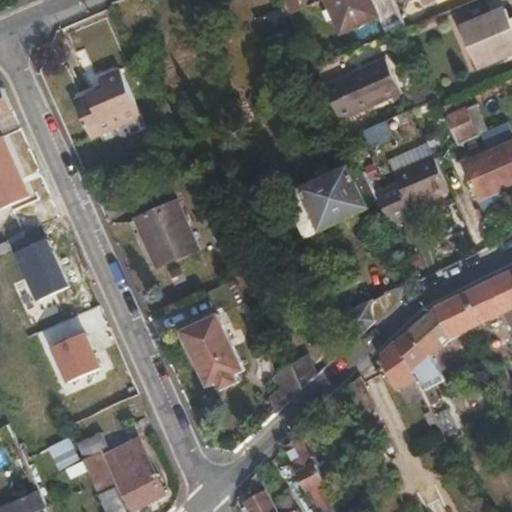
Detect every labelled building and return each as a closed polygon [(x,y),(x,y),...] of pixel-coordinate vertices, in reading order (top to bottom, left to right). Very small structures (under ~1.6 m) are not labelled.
[(298,0),(285,0),(293,17),(304,12),(298,0)] [(379,17),(370,0),(326,0),(341,33),(379,17)] [(511,20),(507,7),(461,27),(478,69),(511,54),(511,20)] [(340,79),(347,94),(357,115),(403,93),(387,58),(340,79)] [(90,94),(76,100),(78,106),(92,139),(137,120),(141,118),(120,68),(100,77),(105,88),(90,94)] [(326,85),(333,101),(347,94),(340,79),(326,85)] [(0,114),(14,109),(5,88),(0,90),(0,114)] [(454,112),(451,103),(444,107),(448,114),(454,112)] [(478,104),(467,109),(479,135),(480,135),(489,130),(478,104)] [(466,107),(454,112),(448,114),(461,144),(479,135),(467,109),(466,107)] [(351,138),(372,129),(366,116),(345,126),(351,138)] [(479,200),(511,186),(511,142),(463,164),(479,200)] [(450,190),(434,156),(395,173),(399,182),(377,192),(378,196),(393,227),(415,217),(411,207),(450,190)] [(378,196),(377,192),(367,171),(356,177),(351,166),(286,197),(305,238),(371,207),(367,201),(378,196)] [(179,201),(137,219),(159,268),(200,250),(179,201)] [(511,270),(437,307),(452,340),(507,313),(511,323),(511,270)] [(401,300),(411,291),(414,274),(413,271),(411,272),(390,292),(390,293),(392,293),(394,293),(396,295),(399,298),(400,300),(401,300)] [(227,315),(247,306),(236,281),(205,294),(212,311),(223,306),(227,315)] [(345,316),(357,340),(377,321),(376,318),(375,315),(373,310),(374,304),(372,300),(345,316)] [(452,340),(437,307),(410,330),(433,357),(452,340)] [(220,314),(182,331),(209,388),(246,371),(220,314)] [(433,357),(410,330),(399,340),(426,398),(430,407),(441,402),(432,381),(444,375),(433,357)] [(426,398),(399,340),(382,356),(398,392),(400,391),(407,406),(426,398)] [(304,389),(318,376),(308,354),(293,365),(304,389)] [(290,402),(304,389),(293,365),(278,375),(290,402)] [(383,417),(361,377),(348,390),(366,425),(381,417),(383,417)] [(445,406),(432,411),(437,423),(443,434),(445,439),(457,433),(445,406)] [(437,423),(432,411),(426,414),(431,426),(437,423)] [(390,435),(381,417),(366,425),(382,457),(386,455),(395,451),(391,444),(387,437),(390,435)] [(103,433),(79,444),(86,459),(110,448),(103,433)] [(301,433),(287,446),(296,464),(300,470),(300,471),(302,475),(301,480),(306,488),(310,491),(311,492),(321,511),(370,511),(366,503),(349,511),(342,511),(302,433),(301,433)] [(140,439),(109,456),(136,511),(168,495),(140,439)] [(76,448),(55,459),(61,472),(61,471),(82,461),(76,448)] [(31,469),(24,453),(10,458),(18,476),(31,469)] [(85,460),(100,495),(115,488),(100,453),(85,460)] [(31,469),(18,476),(29,498),(41,491),(31,469)] [(252,511),(279,511),(276,505),(259,472),(250,480),(258,495),(247,500),(250,505),(252,511)] [(126,511),(115,488),(100,495),(107,511),(126,511)] [(41,491),(29,498),(0,511),(40,511),(43,511),(49,508),(41,491)] [(276,505),(279,511),(297,511),(299,511),(291,497),(276,505)]
